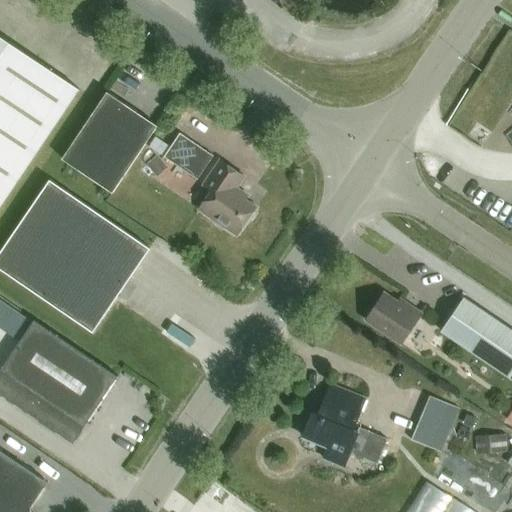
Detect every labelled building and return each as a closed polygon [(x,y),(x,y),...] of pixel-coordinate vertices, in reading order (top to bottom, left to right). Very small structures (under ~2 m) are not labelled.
[(0,208),(80,90),(0,36),(0,208)] [(158,126),(108,92),(63,159),(113,193),(158,126)] [(182,135),(167,158),(200,180),(215,157),(182,135)] [(155,156),(146,165),(155,174),(164,165),(155,156)] [(222,229),(226,228),(237,235),(247,221),(251,220),(254,216),(253,212),(256,207),(236,194),(235,190),(244,177),(220,160),(204,185),(212,191),(199,210),(217,222),(218,226),(222,229)] [(50,180),(8,241),(0,253),(0,268),(93,333),(150,249),(50,180)] [(385,293),(366,320),(401,344),(422,314),(408,305),(406,308),(385,293)] [(511,330),(464,298),(441,332),(508,377),(511,379),(511,330)] [(0,394),(73,444),(118,377),(34,320),(0,370),(0,394)] [(318,415),(313,413),(310,418),(305,418),(301,422),(301,427),(305,431),(302,437),(328,447),(324,458),(344,467),(350,453),(377,464),(387,439),(359,428),(358,431),(353,430),(366,399),(331,385),(318,415)] [(506,435),(476,437),(477,455),(507,452),(506,435)] [(0,450),(0,511),(31,511),(30,508),(48,483),(0,450)]
